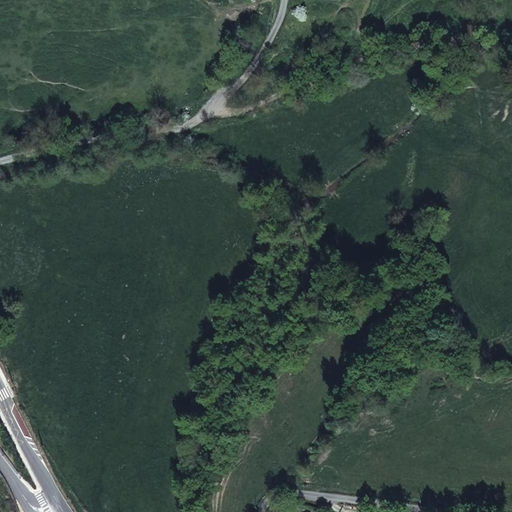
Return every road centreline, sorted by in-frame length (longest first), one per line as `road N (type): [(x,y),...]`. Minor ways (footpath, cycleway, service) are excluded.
road 1 (track): [(0,165),(222,108),(268,53),(291,0)]
road 2 (residential): [(486,511),(301,493),(276,499),(264,511)]
road 3 (secondary): [(59,503),(0,396)]
